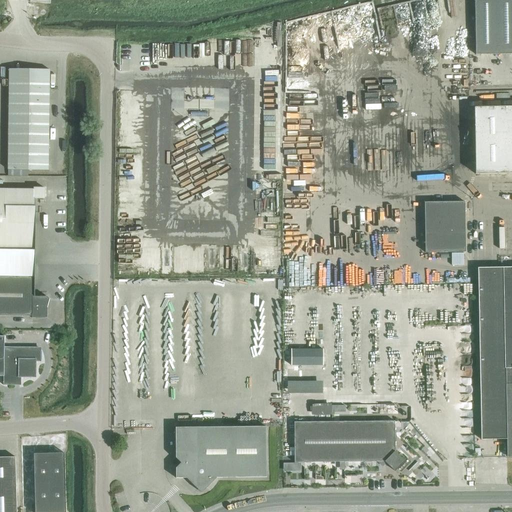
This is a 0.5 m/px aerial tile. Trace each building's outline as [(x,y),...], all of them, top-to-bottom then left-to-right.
[(511,0),(474,0),(476,55),(511,53),(511,0)] [(19,89),(19,69),(9,69),(9,89),(19,89)] [(29,90),(29,69),(19,69),(19,89),(29,90)] [(39,90),(39,69),(29,69),(29,90),(39,90)] [(49,90),(50,70),(39,69),(39,90),(49,90)] [(29,100),(29,90),(19,89),(9,89),(9,99),(29,100)] [(49,100),(49,90),(39,90),(29,90),(29,100),(49,100)] [(29,110),(29,100),(9,99),(8,109),(29,110)] [(49,110),(49,100),(29,100),(29,110),(49,110)] [(511,173),(511,106),(474,107),(476,174),(511,173)] [(29,120),(29,110),(8,109),(8,119),(29,120)] [(49,120),(49,110),(29,110),(29,120),(49,120)] [(28,130),(29,120),(8,119),(8,129),(28,130)] [(49,130),(49,120),(29,120),(28,130),(49,130)] [(28,140),(28,130),(8,129),(8,139),(28,140)] [(49,140),(49,130),(28,130),(28,140),(49,140)] [(28,150),(28,140),(8,139),(8,149),(28,150)] [(49,150),(49,140),(28,140),(28,150),(49,150)] [(28,160),(28,150),(8,149),(8,159),(28,160)] [(48,160),(49,150),(28,150),(28,160),(48,160)] [(28,170),(28,160),(8,159),(8,170),(28,170)] [(48,170),(48,160),(28,160),(28,170),(48,170)] [(0,249),(35,250),(35,206),(35,198),(45,199),(45,188),(34,187),(34,189),(0,188),(0,249)] [(425,253),(465,252),(465,202),(424,202),(425,253)] [(34,296),(34,276),(35,250),(0,249),(0,315),(32,316),(32,318),(47,318),(47,308),(49,298),(43,297),(34,296)] [(511,267),(478,268),(481,439),(507,439),(507,457),(511,456),(511,267)] [(3,376),(3,385),(4,385),(4,381),(19,381),(20,376),(35,376),(35,360),(40,360),(40,348),(4,348),(3,376)] [(324,349),(292,349),(292,366),(324,365),(324,349)] [(322,393),(322,380),(288,380),(288,392),(322,393)] [(332,403),(312,404),(312,415),(332,414),(332,403)] [(294,462),(385,461),(395,471),(405,461),(395,451),(394,421),(294,422),(294,462)] [(266,427),(175,427),(176,458),(171,463),(176,468),(176,478),(186,478),(201,493),(216,478),(266,477),(266,427)] [(65,511),(64,455),(64,453),(34,453),(35,511),(65,511)] [(0,511),(16,511),(15,457),(0,457),(0,511)]
